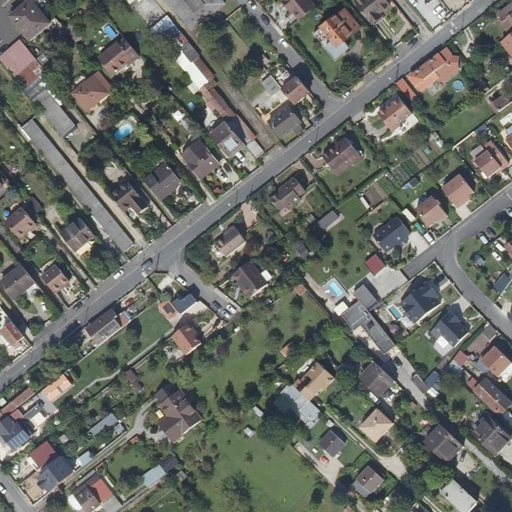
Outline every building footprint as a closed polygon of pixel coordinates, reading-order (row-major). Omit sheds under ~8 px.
[(50,24),(37,6),(42,2),(40,0),(24,0),(27,4),(12,17),(30,40),(50,24)] [(226,3),(223,0),(169,0),(187,22),(185,23),(189,27),(215,6),(218,10),(226,3)] [(316,5),(312,0),(283,0),(290,8),(292,7),(301,18),(316,5)] [(381,13),(392,5),(387,0),(360,0),(358,3),(374,23),(383,16),(381,13)] [(511,3),(499,14),(504,21),(503,22),(511,34),(511,3)] [(192,31),(218,10),(215,6),(189,27),(192,31)] [(362,27),(345,6),(322,25),(323,26),(315,33),(336,58),(349,47),(344,41),(362,27)] [(201,56),(181,33),(165,47),(172,56),(184,70),(200,57),(201,56)] [(134,62),(140,57),(126,40),(121,44),(120,43),(101,58),(115,76),(134,61),(134,62)] [(32,57),(20,42),(0,57),(0,58),(12,73),(32,57)] [(457,71),(458,62),(447,49),(411,76),(422,91),(438,77),(441,80),(452,71),(457,71)] [(44,54),(37,60),(49,74),(56,69),(44,54)] [(15,78),(37,60),(33,56),(32,57),(12,73),(15,78)] [(216,77),(200,57),(184,70),(201,90),(212,80),(216,77)] [(49,74),(37,60),(15,78),(25,90),(40,78),(42,80),(49,75),(49,74)] [(96,104),(114,89),(100,72),(73,94),(86,110),(95,102),(96,104)] [(298,77),(295,79),(289,72),(277,82),(283,89),(295,104),(304,97),(303,96),(309,91),(298,77)] [(274,97),(283,89),(277,82),(272,76),(263,84),(274,97)] [(421,101),(403,78),(396,83),(414,106),(421,101)] [(235,115),(211,87),(215,84),(212,80),(201,90),(227,122),(235,115)] [(79,127),(49,91),(35,102),(65,139),(79,127)] [(510,103),(504,96),(494,104),(500,112),(502,110),(510,103)] [(413,113),(400,97),(388,107),(387,106),(379,113),(393,130),(402,124),(401,122),(413,113)] [(32,107),(27,112),(34,119),(39,115),(32,107)] [(295,132),(304,125),(302,123),(301,123),(292,111),(287,115),(286,112),(279,117),(278,115),(269,121),(281,138),(293,129),(295,132)] [(266,153),(244,127),(246,125),(236,114),(235,115),(227,122),(233,129),(245,143),(258,159),(266,153)] [(187,119),(181,123),(189,133),(195,128),(187,119)] [(245,143),(233,129),(227,122),(212,134),(230,155),(245,143)] [(478,136),(488,127),(485,123),(475,131),(478,136)] [(73,169),(37,124),(25,132),(65,181),(76,172),(73,169)] [(298,135),(304,130),(303,128),(305,126),(304,125),(295,132),(298,135)] [(362,157),(347,138),(323,156),(334,170),(350,158),(354,163),(362,157)] [(201,179),(219,164),(207,148),(200,153),(197,149),(190,154),(189,152),(183,157),(201,179)] [(489,150),(475,161),(489,178),(502,167),(489,150)] [(338,176),(354,163),(350,158),(334,170),(338,176)] [(181,181),(167,164),(146,181),(160,198),(181,181)] [(134,244),(76,172),(65,181),(123,253),(134,244)] [(461,175),(443,189),(458,208),(464,203),(462,201),(469,196),(474,192),(461,175)] [(299,197),(306,191),(296,178),(284,187),(285,189),(270,200),(278,210),(285,205),(288,210),(302,200),(299,197)] [(148,206),(127,181),(110,195),(123,211),(130,204),(138,214),(148,206)] [(433,196),(416,209),(430,227),(434,224),(439,219),(441,221),(448,216),(433,196)] [(36,213),(42,208),(33,197),(27,201),(36,213)] [(36,224),(23,208),(6,222),(20,239),(27,233),(25,232),(36,224)] [(331,213),(318,224),(322,229),(335,218),(331,213)] [(308,218),(314,227),(318,224),(312,215),(308,218)] [(411,233),(398,216),(373,236),(386,252),(394,247),(393,245),(397,242),(398,243),(400,247),(408,241),(405,238),(411,233)] [(95,236),(82,220),(62,234),(75,250),(95,236)] [(27,233),(37,225),(36,224),(25,232),(27,233)] [(225,257),(245,241),(234,226),(225,233),(227,235),(216,244),(225,257)] [(262,246),(257,250),(260,254),(265,249),(262,246)] [(376,254),(366,263),(375,274),(386,266),(376,254)] [(483,261),(477,254),(471,258),(478,267),(483,263),(482,261),(483,261)] [(269,284),(251,261),(235,274),(241,282),(243,281),(254,295),(269,284)] [(36,282),(22,265),(0,282),(14,299),(36,282)] [(59,300),(74,288),(61,271),(46,283),(59,300)] [(501,294),(510,281),(504,275),(495,287),(501,294)] [(254,295),(243,281),(241,282),(239,284),(251,298),(254,295)] [(301,281),(293,288),(300,296),(308,290),(301,281)] [(435,291),(428,282),(401,303),(416,323),(440,304),(435,298),(432,293),(435,291)] [(384,355),(396,345),(369,312),(365,307),(375,299),(364,286),(354,294),(360,301),(341,316),(354,331),(361,326),(384,355)] [(182,315),(198,303),(193,296),(177,308),(182,315)] [(379,304),(375,299),(365,307),(369,312),(379,304)] [(179,315),(169,302),(164,306),(173,319),(179,315)] [(25,337),(0,305),(0,315),(6,323),(7,324),(8,323),(10,326),(3,331),(14,345),(25,337)] [(122,328),(115,319),(118,317),(113,310),(87,330),(94,339),(99,346),(122,328)] [(457,317),(451,311),(431,332),(438,339),(442,335),(454,347),(469,332),(459,322),(456,319),(457,317)] [(122,328),(131,321),(124,312),(118,317),(115,319),(122,328)] [(200,345),(195,338),(193,335),(195,333),(188,324),(171,338),(186,356),(200,345)] [(480,359),(498,377),(505,370),(511,362),(496,347),(490,353),(488,355),(485,353),(480,359)] [(466,360),(468,358),(461,351),(454,360),(461,367),(466,360)] [(455,376),(463,368),(461,367),(454,360),(447,369),(455,376)] [(328,385),(335,378),(319,362),(301,380),(300,379),(294,385),(310,400),(322,388),(327,383),(328,385)] [(394,380),(375,362),(360,378),(379,395),(394,380)] [(131,370),(123,376),(138,394),(143,390),(135,380),(137,378),(131,370)] [(64,374),(42,391),(51,402),(72,385),(64,374)] [(412,381),(426,396),(430,389),(419,375),(412,381)] [(474,392),(480,385),(473,378),(467,384),(474,392)] [(511,403),(511,402),(494,386),(492,387),(489,385),(485,389),(507,410),(511,403)] [(0,419),(34,392),(30,387),(0,409),(0,419)] [(507,410),(485,389),(479,395),(501,416),(507,410)] [(200,423),(178,393),(158,408),(167,419),(170,423),(161,431),(172,445),(200,423)] [(292,400),(285,393),(275,404),(284,412),(290,406),(288,404),(292,400)] [(311,420),(319,411),(307,400),(303,404),(307,407),(302,412),(311,420)] [(376,442),(394,423),(379,409),(361,428),(376,442)] [(21,428),(20,426),(16,422),(24,416),(18,410),(0,423),(0,432),(14,450),(30,438),(29,438),(33,435),(31,432),(33,430),(29,425),(27,427),(25,425),(21,428)] [(106,430),(118,420),(113,413),(100,423),(106,430)] [(20,426),(30,418),(27,414),(24,416),(16,422),(20,426)] [(161,431),(170,423),(167,419),(158,426),(161,431)] [(86,424),(91,430),(95,427),(91,421),(86,424)] [(106,430),(100,423),(95,427),(91,430),(90,431),(96,438),(106,430)] [(463,445),(441,424),(424,443),(446,464),(463,445)] [(511,437),(500,426),(484,443),(504,462),(511,454),(511,437)] [(332,457),(345,443),(331,430),(318,444),(332,457)] [(137,436),(131,441),(133,444),(139,439),(137,436)] [(37,472),(57,456),(47,443),(27,459),(37,472)] [(74,474),(62,458),(45,471),(57,487),(74,474)] [(176,459),(163,470),(165,473),(178,463),(176,459)] [(148,486),(165,473),(163,470),(158,464),(141,477),(148,486)] [(370,493),(383,479),(369,466),(356,480),(370,493)] [(96,472),(94,470),(76,484),(78,486),(96,472)] [(93,486),(101,480),(98,477),(91,483),(93,486)] [(467,511),(478,501),(454,479),(442,493),(462,511),(467,511)] [(100,504),(112,494),(101,480),(93,486),(91,483),(91,482),(86,486),(86,485),(70,497),(69,498),(69,501),(69,503),(74,511),(79,511),(84,507),(87,511),(91,511),(101,505),(100,504)] [(387,510),(404,492),(398,485),(381,504),(387,510)] [(119,503),(112,494),(100,504),(101,505),(106,511),(114,511),(125,504),(123,501),(119,503)] [(265,499),(260,505),(266,510),(271,504),(265,499)]
